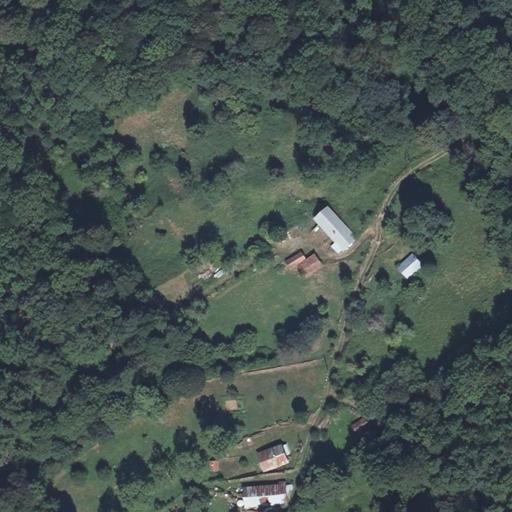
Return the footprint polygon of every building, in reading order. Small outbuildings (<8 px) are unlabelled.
[(356,240),(330,209),(317,220),(336,244),(330,249),(336,256),(356,240)] [(308,273),(322,265),(315,252),(306,257),(302,250),(285,260),(290,269),(301,262),(308,273)] [(409,258),(397,267),(407,280),(419,270),(409,258)] [(364,415),(351,424),(358,434),(371,424),(364,415)] [(257,456),(264,473),(291,462),(284,445),(257,456)] [(219,471),(218,459),(209,459),(209,471),(219,471)] [(242,507),(284,502),(281,482),(240,487),(242,507)]
